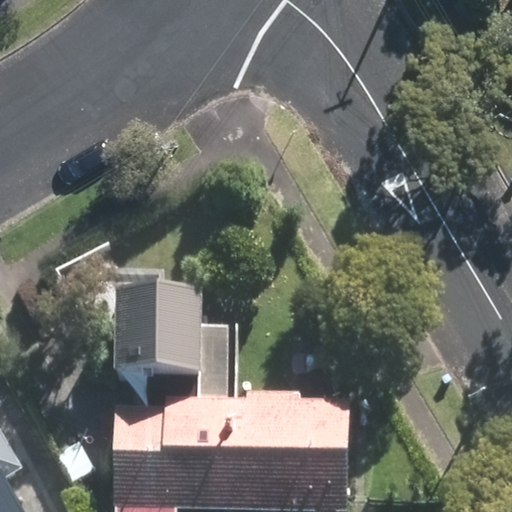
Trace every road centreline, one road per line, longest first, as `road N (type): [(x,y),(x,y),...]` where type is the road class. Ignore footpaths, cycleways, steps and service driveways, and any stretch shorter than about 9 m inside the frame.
road 1 (residential): [(511,323),(353,66),(294,0)]
road 2 (residential): [(195,0),(121,67),(0,146)]
